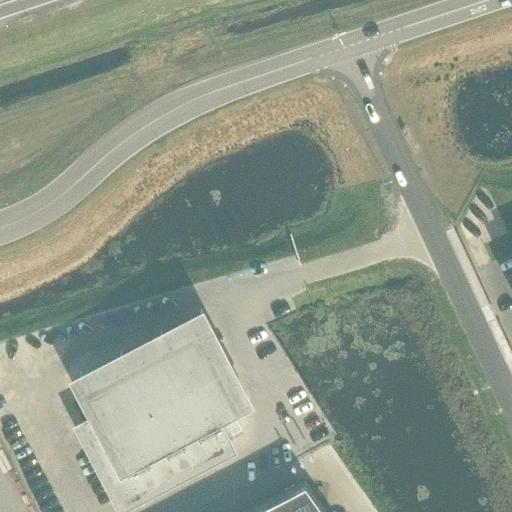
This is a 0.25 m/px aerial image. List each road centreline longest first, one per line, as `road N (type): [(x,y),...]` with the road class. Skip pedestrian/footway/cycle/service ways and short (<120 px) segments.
road 1 (secondary): [(0,228),(50,204),(163,115),(348,46)]
road 2 (unclassified): [(433,235),(348,46)]
road 3 (unclassified): [(511,404),(433,235)]
road 4 (secondary): [(348,46),(488,0)]
road 5 (unclassified): [(303,274),(433,235)]
